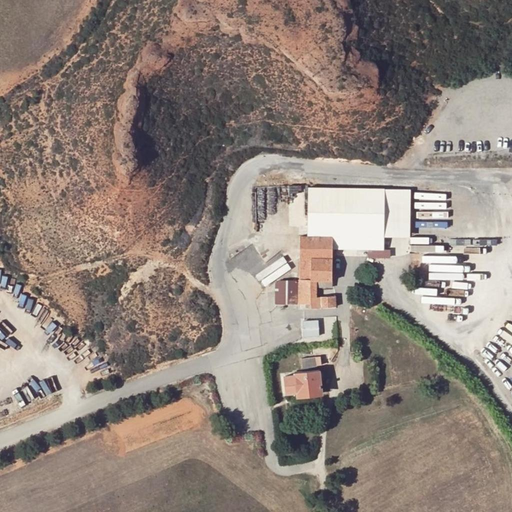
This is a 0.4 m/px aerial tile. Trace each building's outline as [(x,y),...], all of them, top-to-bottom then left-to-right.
[(385,242),(384,195),(307,195),(308,236),(331,237),(331,242),(334,242),(333,254),(385,253),(385,242)] [(385,242),(408,242),(410,195),(384,195),(385,242)] [(333,256),(331,256),(331,242),(308,241),(299,241),(299,260),(333,261),(333,256)] [(314,281),(333,281),(333,261),(299,260),(299,281),(314,281)] [(316,301),(314,281),(299,281),(278,282),(279,302),(300,301),(316,301)] [(337,300),(316,301),(300,301),(300,307),(313,308),(313,317),(338,316),(337,300)] [(320,318),(305,319),(306,335),(321,334),(320,318)] [(308,365),(302,366),(302,369),(323,367),(322,359),(308,360),(308,365)] [(297,379),(286,380),(287,397),(298,396),(299,399),(321,396),(320,375),(296,376),(297,379)]
